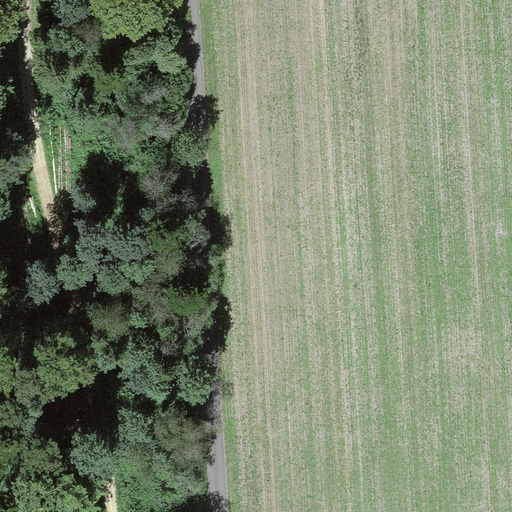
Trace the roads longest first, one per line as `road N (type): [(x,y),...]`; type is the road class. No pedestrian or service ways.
road 1 (track): [(103,511),(90,423),(23,173),(16,0)]
road 2 (unclassified): [(183,0),(212,511)]
